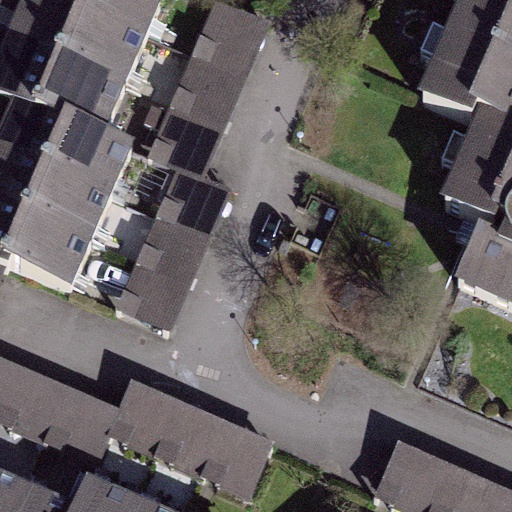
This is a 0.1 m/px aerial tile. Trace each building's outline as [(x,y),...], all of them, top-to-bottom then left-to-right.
[(146,54),(168,0),(34,0),(32,9),(146,54)] [(511,0),(468,0),(418,127),(470,148),(511,164),(511,0)] [(123,113),(146,54),(32,9),(8,67),(123,113)] [(212,11),(155,170),(174,177),(120,325),(180,346),(232,202),(212,195),(271,32),(212,11)] [(100,171),(123,113),(8,67),(0,86),(0,132),(9,136),(100,171)] [(100,171),(9,136),(0,158),(0,181),(103,222),(120,180),(100,171)] [(511,164),(470,148),(436,232),(478,249),(449,321),(511,345),(511,164)] [(103,222),(0,181),(0,229),(87,265),(103,222)] [(87,265),(0,229),(0,286),(2,281),(69,308),(87,265)] [(256,511),(277,449),(130,401),(125,415),(0,374),(0,432),(248,511),(256,511)] [(0,511),(25,511),(26,510),(0,498),(0,511)]
